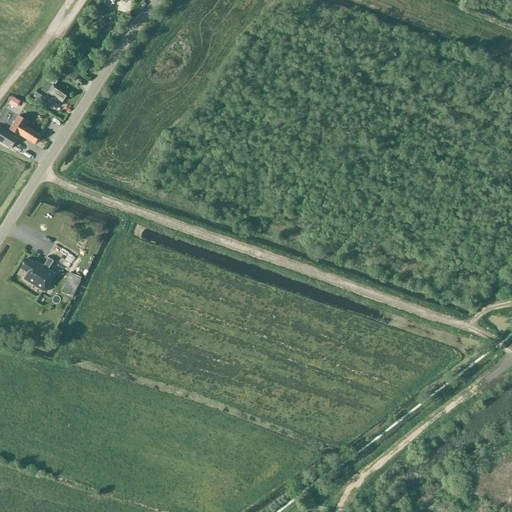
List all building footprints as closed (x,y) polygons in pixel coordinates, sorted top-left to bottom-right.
[(74,81),(79,75),(62,63),(57,70),(74,81)] [(49,94),(63,103),(67,95),(53,86),(54,85),(47,82),(41,91),(39,90),(35,95),(44,101),(49,94)] [(46,103),(44,108),(54,111),(56,106),(46,103)] [(29,122),(18,115),(9,130),(20,136),(21,136),(35,145),(41,135),(27,126),(29,122)] [(18,139),(0,127),(0,142),(11,149),(18,139)] [(63,249),(61,253),(65,255),(61,262),(69,266),(75,256),(63,249)] [(27,258),(20,268),(28,273),(24,279),(44,292),(56,275),(48,270),(54,261),(49,258),(43,267),(35,261),(34,263),(27,258)] [(72,295),(81,276),(69,270),(60,289),(72,295)]
